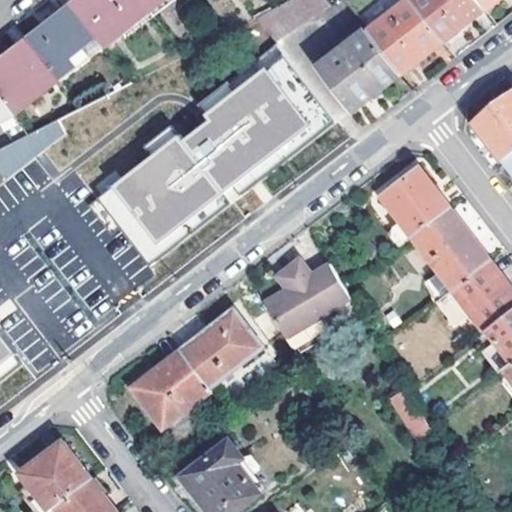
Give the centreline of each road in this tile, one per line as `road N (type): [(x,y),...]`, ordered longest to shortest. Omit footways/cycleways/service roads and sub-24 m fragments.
road 1 (residential): [(70,387),(190,282),(422,110)]
road 2 (residential): [(164,511),(70,387)]
road 3 (residential): [(422,110),(511,226)]
